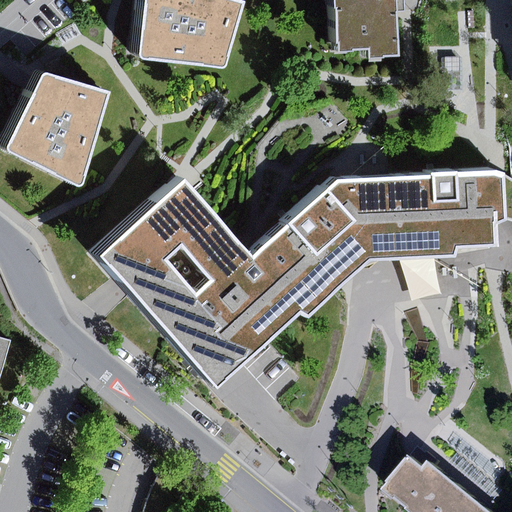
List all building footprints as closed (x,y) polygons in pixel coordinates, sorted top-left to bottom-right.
[(231,0),(230,0),(137,0),(131,55),(214,65),(231,0)] [(326,0),(329,48),(359,46),(359,56),(389,52),(387,8),(393,8),(393,0),(326,0)] [(99,93),(34,74),(0,141),(0,150),(73,186),(99,93)] [(241,244),(183,178),(100,257),(212,382),(295,308),(299,313),(363,257),(447,251),(448,244),(488,243),(485,218),(494,217),(493,172),(327,175),(250,254),(241,244)] [(417,307),(405,312),(418,339),(428,341),(417,307)] [(0,379),(11,342),(0,339),(0,379)] [(430,343),(419,342),(414,363),(422,364),(430,343)] [(423,367),(413,365),(413,393),(419,394),(423,367)] [(461,455),(453,464),(496,500),(504,491),(461,455)] [(174,511),(180,499),(187,486),(164,466),(157,478),(151,491),(145,505),(143,511),(174,511)] [(441,481),(425,468),(401,498),(419,511),(493,511),(447,474),(441,481)]
